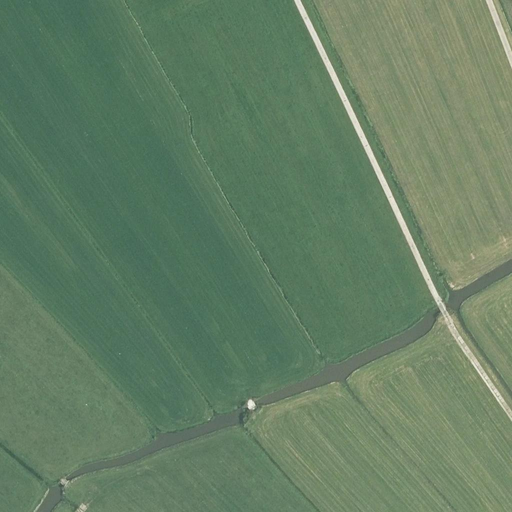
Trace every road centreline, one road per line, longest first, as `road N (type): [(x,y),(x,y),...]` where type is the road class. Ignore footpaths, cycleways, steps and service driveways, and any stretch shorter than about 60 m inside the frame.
road 1 (track): [(439,299),(297,0)]
road 2 (track): [(16,412),(58,474),(97,511)]
road 3 (track): [(511,418),(447,316)]
